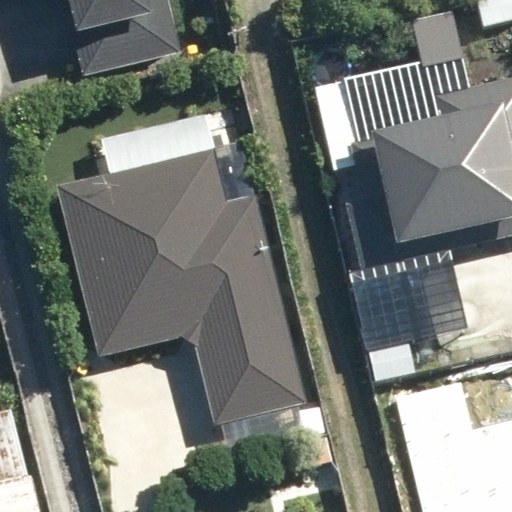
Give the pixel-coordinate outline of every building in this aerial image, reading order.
[(182,63),(166,0),(58,0),(62,2),(83,87),(182,63)] [(485,37),(511,29),(511,0),(495,0),(477,5),(485,37)] [(451,21),(410,30),(422,80),(462,71),(451,21)] [(511,246),(511,88),(351,124),(357,150),(348,152),(361,210),(346,214),(362,281),(511,246)] [(306,410),(254,205),(225,212),(213,163),(56,202),(98,369),(191,346),(213,434),(306,410)] [(410,347),(358,356),(365,394),(418,384),(410,347)] [(511,511),(511,386),(408,409),(418,451),(412,452),(425,511),(452,506),(453,511),(511,511)] [(0,511),(35,511),(10,422),(0,424),(0,511)]
